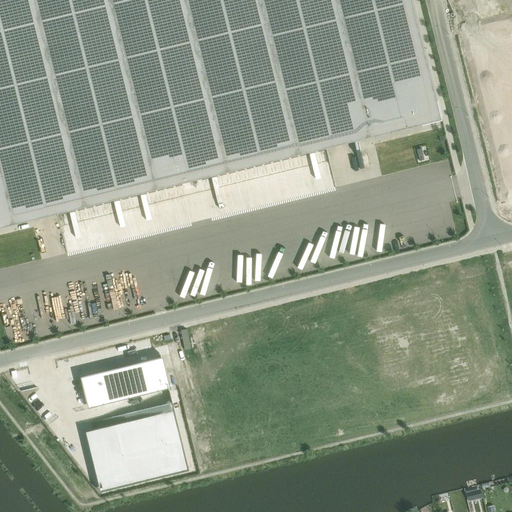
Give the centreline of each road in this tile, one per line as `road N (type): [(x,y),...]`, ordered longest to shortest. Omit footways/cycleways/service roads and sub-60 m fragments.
road 1 (unclassified): [(0,361),(492,239)]
road 2 (unclassified): [(433,0),(492,239)]
